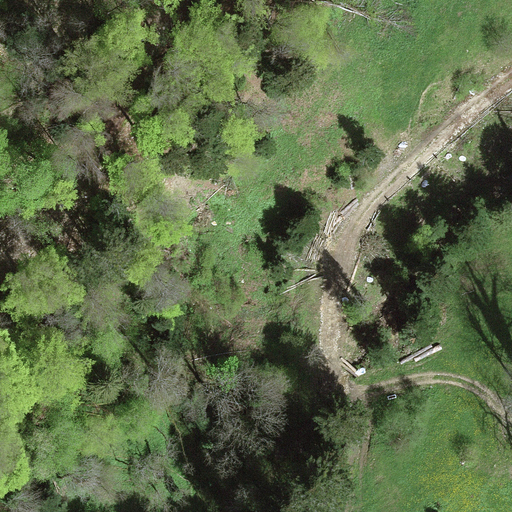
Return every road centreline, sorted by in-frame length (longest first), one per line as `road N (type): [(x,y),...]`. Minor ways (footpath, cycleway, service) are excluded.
road 1 (track): [(478,376),(340,381),(330,371),(331,259),(359,216),(464,113),(511,78)]
road 2 (track): [(0,272),(94,161),(125,105),(163,0)]
